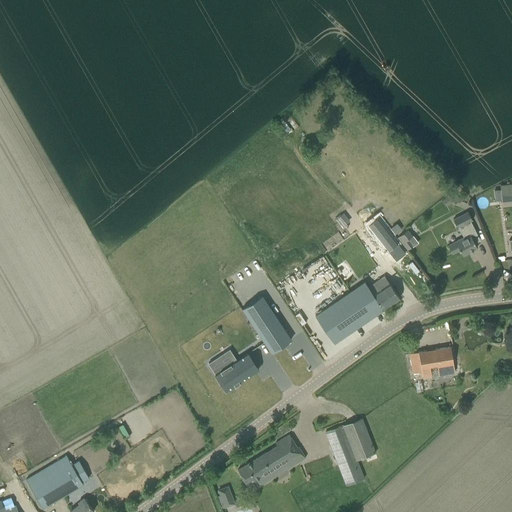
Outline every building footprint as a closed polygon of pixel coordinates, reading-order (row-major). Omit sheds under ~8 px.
[(511,183),(504,185),(500,185),(502,204),(511,203),(511,183)] [(462,201),(455,192),(449,196),(449,195),(447,197),(451,201),(455,207),(462,201)] [(442,201),(445,206),(451,201),(447,197),(442,201)] [(332,220),(339,228),(348,221),(341,212),(332,220)] [(470,232),(474,229),(475,229),(470,221),(472,220),(468,212),(453,219),(457,228),(458,227),(463,237),(448,245),(452,253),(459,249),(462,255),(477,248),(470,234),(470,232)] [(377,218),(368,225),(388,251),(397,243),(377,218)] [(397,223),(391,228),(394,233),(401,229),(397,223)] [(407,240),(412,236),(407,230),(397,237),(407,250),(412,246),(407,240)] [(375,282),(368,287),(372,293),(383,309),(399,298),(384,276),(375,282)] [(364,282),(315,316),(334,343),(383,309),(372,293),(364,282)] [(242,309),(271,354),(291,340),(262,296),(242,309)] [(412,353),(409,353),(413,373),(422,371),(423,377),(454,372),(452,356),(450,347),(412,353)] [(214,370),(213,370),(216,374),(215,374),(226,391),(234,385),(235,386),(235,385),(239,382),(239,383),(240,382),(239,382),(258,369),(247,353),(232,363),(230,359),(214,370)] [(375,453),(361,418),(325,432),(346,485),(364,478),(357,460),(375,453)] [(303,455),(298,446),(297,447),(289,434),(236,467),(245,482),(253,478),(254,480),(261,476),(263,480),(269,476),(265,470),(285,458),(288,464),(303,455)] [(71,464),(70,462),(66,456),(25,479),(42,508),(83,484),(82,482),(89,478),(78,460),(71,464)] [(220,495),(229,492),(227,486),(218,490),(220,495)] [(79,504),(70,511),(91,511),(93,510),(84,498),(78,502),(79,504)] [(0,511),(17,511),(15,505),(5,509),(1,500),(0,500),(0,511)]
